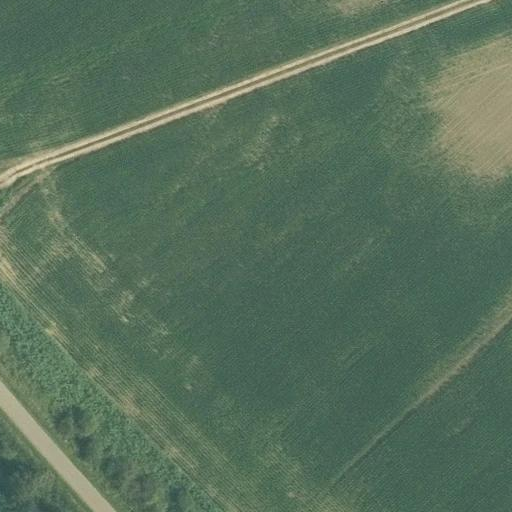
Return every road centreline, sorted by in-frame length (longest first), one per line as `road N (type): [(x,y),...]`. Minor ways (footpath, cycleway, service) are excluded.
road 1 (track): [(472,0),(0,183)]
road 2 (unclassified): [(105,511),(0,392)]
